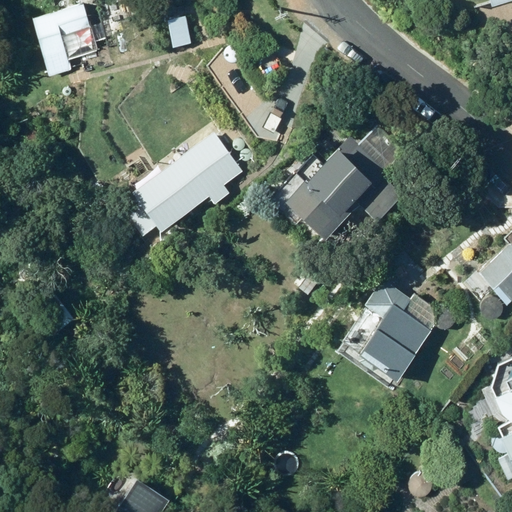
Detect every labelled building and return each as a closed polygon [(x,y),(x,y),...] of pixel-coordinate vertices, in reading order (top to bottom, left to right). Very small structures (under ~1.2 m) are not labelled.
[(463,22),(477,12),(469,0),(455,11),(463,22)] [(511,0),(486,0),(489,9),(511,3),(511,7),(511,0)] [(35,19),(51,77),(73,71),(65,38),(93,31),(86,5),(35,19)] [(166,234),(246,170),(217,133),(137,197),(144,204),(127,218),(148,244),(164,231),(166,234)] [(290,204),(329,244),(365,208),(380,222),(407,194),(355,142),(310,188),(308,186),(290,204)] [(474,238),(496,219),(486,207),(463,226),(474,238)] [(389,275),(406,251),(391,241),(375,265),(389,275)] [(511,308),(511,306),(511,247),(484,276),(511,308)] [(16,274),(61,334),(77,321),(31,262),(16,274)] [(385,281),(345,343),(366,356),(363,360),(401,384),(434,330),(406,313),(415,300),(385,281)] [(11,401),(0,414),(0,422),(6,428),(22,410),(11,401)] [(281,476),(294,461),(285,453),(272,468),(281,476)] [(168,511),(174,504),(143,483),(123,511),(168,511)]
